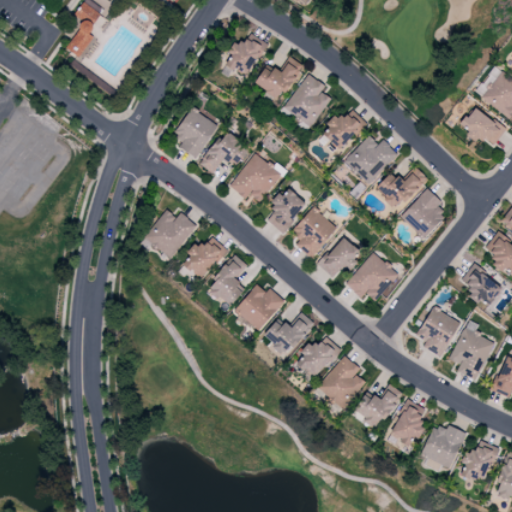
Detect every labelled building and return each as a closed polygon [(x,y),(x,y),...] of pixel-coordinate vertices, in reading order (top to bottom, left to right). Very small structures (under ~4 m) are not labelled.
[(77,57),(91,37),(86,33),(103,10),(89,0),(83,0),(73,14),(83,21),(64,48),(77,57)] [(266,43),(249,32),(241,45),(233,40),(226,53),(230,56),(225,64),(245,77),(266,43)] [(266,63),(252,83),(277,100),(301,66),(289,57),(279,72),(266,63)] [(511,111),(511,80),(498,71),(479,98),(507,118),(511,111)] [(282,107),(309,127),(330,99),(320,91),(324,86),(307,74),(282,107)] [(458,124),(467,131),(464,135),(475,144),(481,137),(492,146),(504,131),(473,106),(458,124)] [(216,122),(187,108),(174,134),(183,138),(177,148),(197,158),(216,122)] [(338,150),(365,124),(350,108),(339,119),(335,114),(325,123),(329,127),(322,134),(338,150)] [(198,164),(211,174),(222,158),(233,167),(247,149),(223,130),(198,164)] [(368,184),(396,154),(380,140),(376,144),(367,135),(342,161),(368,184)] [(258,202),(280,174),(253,153),(228,186),(244,199),(248,194),(258,202)] [(389,171),(373,188),(396,210),(425,179),(414,168),(400,182),(389,171)] [(270,205),(274,209),(265,220),(281,233),(305,204),(285,187),(270,205)] [(442,214),(435,208),(440,202),(425,188),(401,214),(413,226),(414,226),(423,235),(442,214)] [(293,243),(309,257),(336,227),(312,206),(290,232),(297,239),(293,243)] [(511,209),(510,208),(499,219),(511,232),(511,209)] [(179,212),(175,218),(166,210),(143,237),(168,258),(196,226),(179,212)] [(511,276),(511,244),(494,233),(484,249),(494,255),(489,263),(511,277),(511,276)] [(316,265),(333,279),(357,251),(341,236),(316,265)] [(200,279),(224,249),(210,237),(201,248),(193,242),(185,253),(188,256),(182,264),(200,279)] [(359,298),(364,293),(373,301),(397,275),(372,252),(343,284),(359,298)] [(245,265),(232,254),(203,291),(214,300),(217,296),(229,306),(244,288),(233,279),(245,265)] [(460,280),(471,288),(465,296),(477,304),(480,300),(488,305),(501,286),(470,265),(460,280)] [(264,292),(255,284),(233,309),(257,331),(284,302),(268,288),(264,292)] [(459,322),(431,306),(414,336),(424,341),(421,347),(439,357),(459,322)] [(276,319),(260,337),(282,357),(312,324),(302,314),(288,329),(276,319)] [(455,372),(475,381),(493,342),(474,333),(478,325),(466,320),(448,360),(458,365),(455,372)] [(339,349),(325,336),(315,347),(308,341),(298,353),(301,356),(295,362),(313,378),(339,349)] [(508,397),(511,387),(511,358),(503,355),(491,391),(508,397)] [(358,370),(344,356),(314,386),(339,410),(365,384),(354,373),(358,370)] [(364,392),(349,413),(374,430),(401,393),(389,385),(378,401),(364,392)] [(387,435),(407,445),(412,436),(417,438),(423,426),(417,423),(423,411),(405,401),(387,435)] [(465,434),(447,424),(444,430),(434,424),(419,454),(447,469),(465,434)] [(497,448),(476,443),(474,451),(466,449),(459,476),(481,482),(487,462),(493,464),(497,448)] [(511,498),(511,456),(511,460),(504,458),(496,482),(498,483),(495,493),(511,498)]
